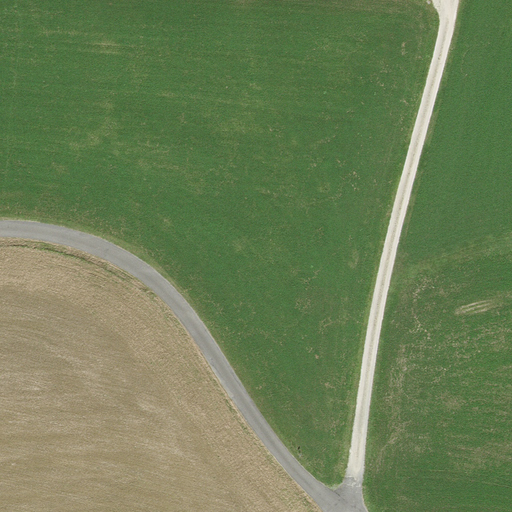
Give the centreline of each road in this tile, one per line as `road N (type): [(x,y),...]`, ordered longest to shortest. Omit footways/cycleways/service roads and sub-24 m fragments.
road 1 (track): [(355,511),(361,387),(446,0)]
road 2 (unclassified): [(0,231),(62,238),(125,259),(164,293),(199,350),(329,511)]
